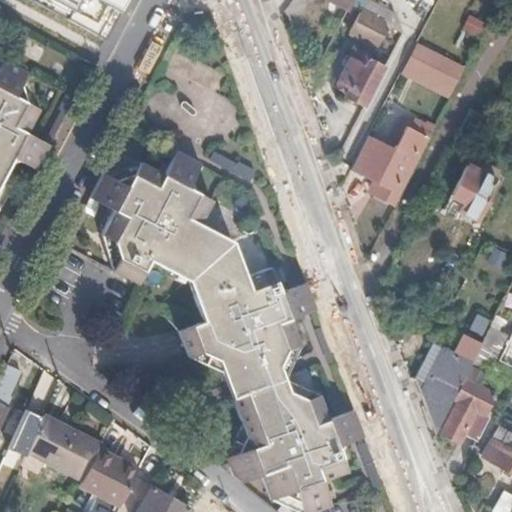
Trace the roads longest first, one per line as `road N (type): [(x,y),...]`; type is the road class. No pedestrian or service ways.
road 1 (residential): [(239,0),(432,511)]
road 2 (residential): [(154,0),(0,293)]
road 3 (residential): [(256,511),(0,312)]
